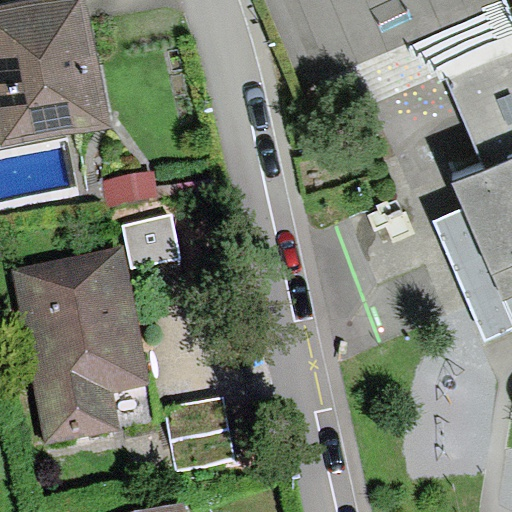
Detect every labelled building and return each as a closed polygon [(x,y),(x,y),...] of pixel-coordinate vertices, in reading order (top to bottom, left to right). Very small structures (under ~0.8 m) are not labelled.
[(89,0),(26,0),(0,5),(0,123),(4,143),(113,122),(89,0)] [(511,20),(436,53),(481,156),(447,171),(501,293),(511,287),(511,20)] [(172,221),(124,231),(134,278),(182,268),(172,221)] [(126,263),(18,282),(49,454),(121,441),(113,397),(149,391),(126,263)] [(175,418),(184,468),(240,458),(231,408),(175,418)]
